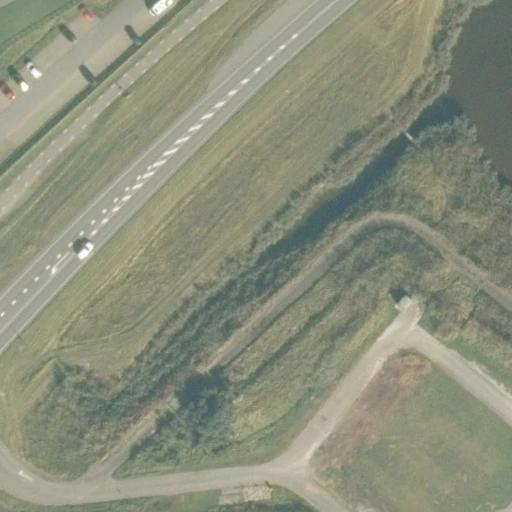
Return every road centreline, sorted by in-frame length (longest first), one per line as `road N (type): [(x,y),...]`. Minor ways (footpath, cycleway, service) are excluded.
road 1 (trunk): [(0,343),(261,65)]
road 2 (trunk): [(261,65),(237,77),(0,306)]
road 3 (unclassified): [(0,201),(216,0)]
